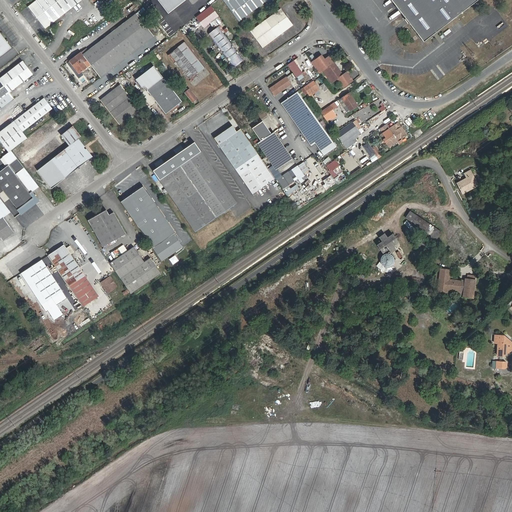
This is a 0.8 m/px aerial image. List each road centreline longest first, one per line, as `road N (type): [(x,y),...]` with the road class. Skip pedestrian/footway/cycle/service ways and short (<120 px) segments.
road 1 (unclassified): [(511,258),(456,204),(438,168),(416,163),(0,448)]
road 2 (track): [(456,204),(404,206),(395,217),(409,252),(401,277),(340,295),(301,386)]
road 3 (unclassified): [(128,155),(197,118),(332,23)]
road 4 (unclassified): [(332,23),(385,91),(419,105),(451,96),(511,55)]
road 5 (unclassified): [(0,2),(112,146),(128,155)]
